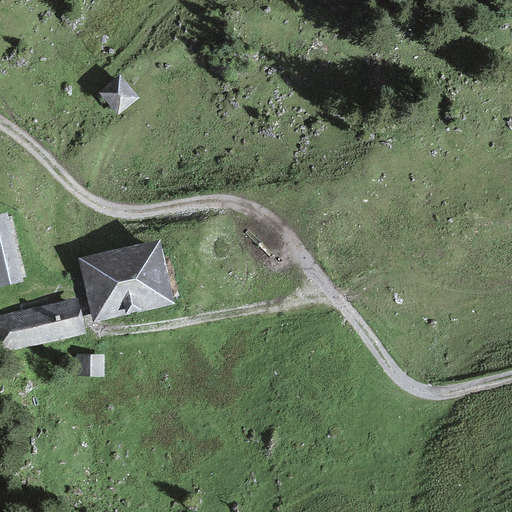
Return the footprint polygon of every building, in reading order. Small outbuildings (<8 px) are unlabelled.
[(120,76),(102,91),(118,110),(136,94),(120,76)] [(0,282),(28,274),(8,210),(0,212),(0,282)] [(98,323),(176,302),(159,239),(81,260),(98,323)] [(0,338),(4,352),(85,330),(75,293),(0,313),(0,338)] [(77,353),(76,374),(105,376),(105,354),(77,353)]
